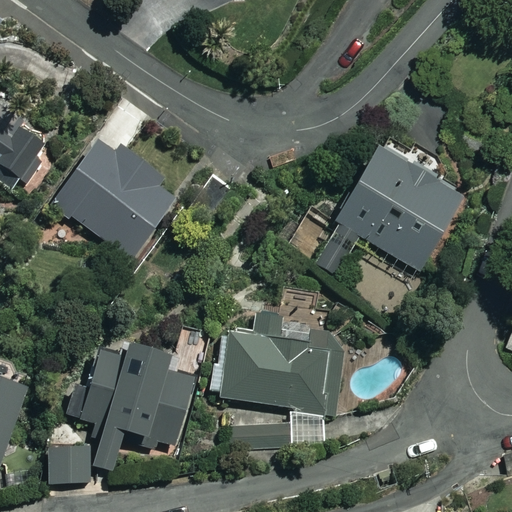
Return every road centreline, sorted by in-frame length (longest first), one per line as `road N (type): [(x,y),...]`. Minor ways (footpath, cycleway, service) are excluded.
road 1 (residential): [(120,511),(348,465),(409,429),(468,378)]
road 2 (residential): [(257,131),(151,76),(46,0)]
road 3 (residential): [(257,131),(284,134),(335,119),(451,0)]
road 4 (residential): [(368,0),(340,45),(257,131)]
road 5 (residential): [(511,228),(471,335),(468,378)]
